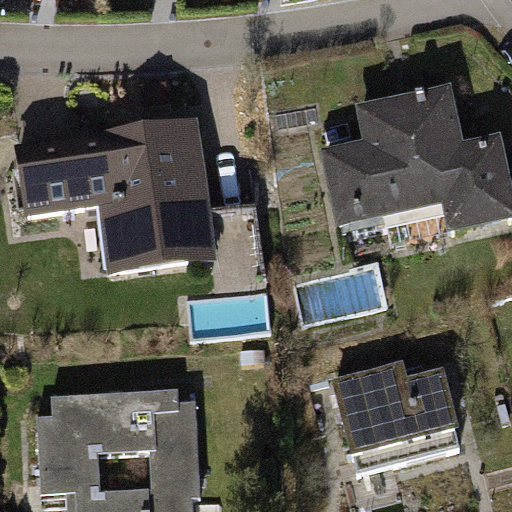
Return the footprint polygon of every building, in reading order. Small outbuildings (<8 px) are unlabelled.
[(371,149),(319,160),(334,236),(445,213),(452,244),(511,231),(511,211),(498,142),(466,149),(454,90),(363,109),(371,149)] [(196,126),(15,153),(28,224),(102,212),(114,282),(215,267),(209,220),(196,126)] [(256,214),(209,220),(215,267),(218,288),(264,283),(256,214)] [(402,370),(334,388),(357,477),(466,449),(447,377),(407,387),(402,370)] [(176,397),(56,403),(57,423),(39,424),(43,509),(64,508),(64,511),(195,511),(195,503),(203,503),(199,409),(177,410),(176,397)]
